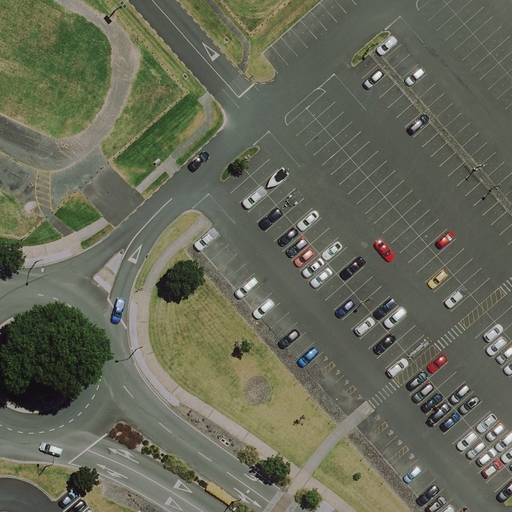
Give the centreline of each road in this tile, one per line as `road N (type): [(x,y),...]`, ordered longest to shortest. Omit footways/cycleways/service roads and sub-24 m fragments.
road 1 (tertiary): [(111,367),(167,430),(283,511)]
road 2 (tertiary): [(202,511),(148,477),(57,438)]
road 3 (tertiary): [(11,288),(71,295),(107,338),(111,367)]
